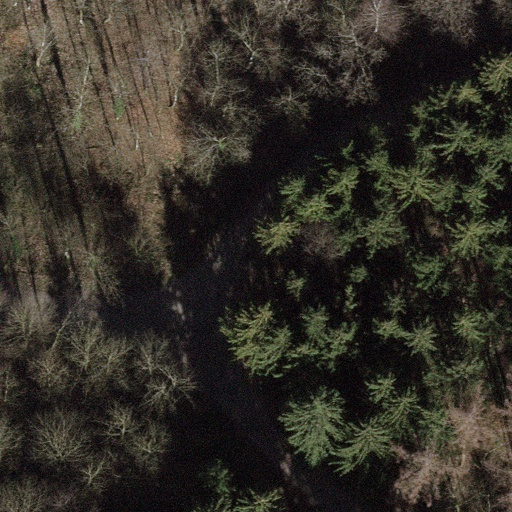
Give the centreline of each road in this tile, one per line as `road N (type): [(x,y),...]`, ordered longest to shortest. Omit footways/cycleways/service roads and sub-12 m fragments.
road 1 (track): [(511,63),(350,129),(275,187),(170,314)]
road 2 (track): [(170,314),(362,511)]
road 3 (track): [(0,304),(170,314)]
